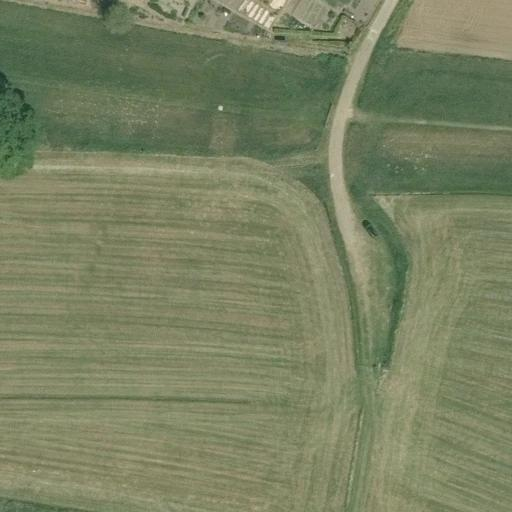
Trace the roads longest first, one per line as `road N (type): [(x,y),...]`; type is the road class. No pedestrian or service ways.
road 1 (track): [(341,115),(334,171),(354,262)]
road 2 (track): [(392,0),(341,115)]
